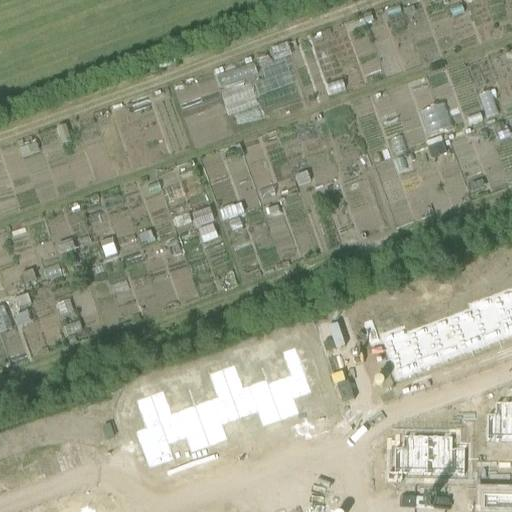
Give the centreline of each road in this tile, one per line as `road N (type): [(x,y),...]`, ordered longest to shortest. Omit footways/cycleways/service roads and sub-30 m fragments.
road 1 (track): [(0,383),(511,200),(375,0),(0,137)]
road 2 (residential): [(358,424),(128,503)]
road 3 (residential): [(511,370),(358,424)]
road 4 (residential): [(128,503),(115,471),(0,511)]
